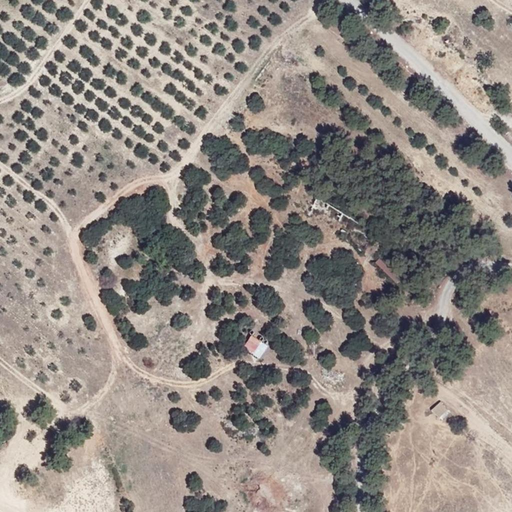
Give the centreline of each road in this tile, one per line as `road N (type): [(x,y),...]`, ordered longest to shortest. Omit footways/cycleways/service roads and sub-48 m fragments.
road 1 (track): [(339,0),(279,39),(173,174),(125,190),(79,224),(78,258),(125,367),(139,378),(201,380),(246,362),(301,369),(336,391),(364,386)]
road 2 (track): [(511,268),(470,264),(456,271),(417,335),(355,395),(344,422),(366,511)]
road 3 (track): [(88,0),(21,90),(0,102)]
